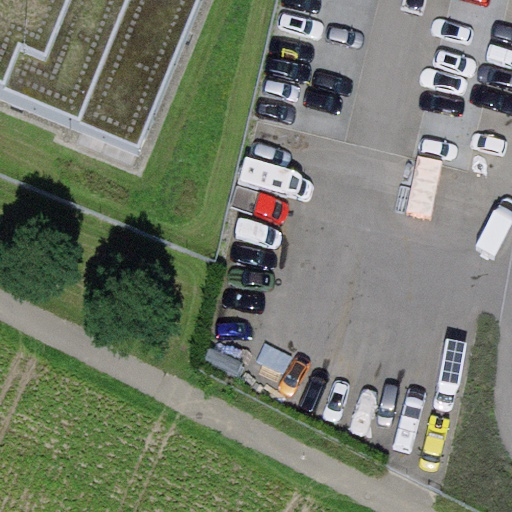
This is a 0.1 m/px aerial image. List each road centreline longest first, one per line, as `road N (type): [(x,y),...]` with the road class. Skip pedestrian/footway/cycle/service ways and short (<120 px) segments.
road 1 (motorway): [(425,0),(393,118),(321,511)]
road 2 (motorway): [(415,511),(474,164),(511,21)]
